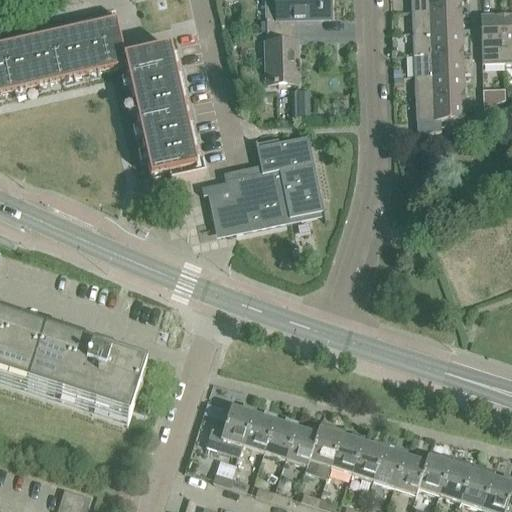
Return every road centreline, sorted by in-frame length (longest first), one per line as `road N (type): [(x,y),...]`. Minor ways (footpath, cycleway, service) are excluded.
road 1 (residential): [(339,322),(374,192),(373,0)]
road 2 (tertiary): [(218,299),(0,204)]
road 3 (residential): [(157,485),(218,299)]
road 4 (tertiary): [(511,397),(333,340)]
road 5 (residential): [(198,0),(235,168)]
road 6 (tertiary): [(333,340),(218,299)]
